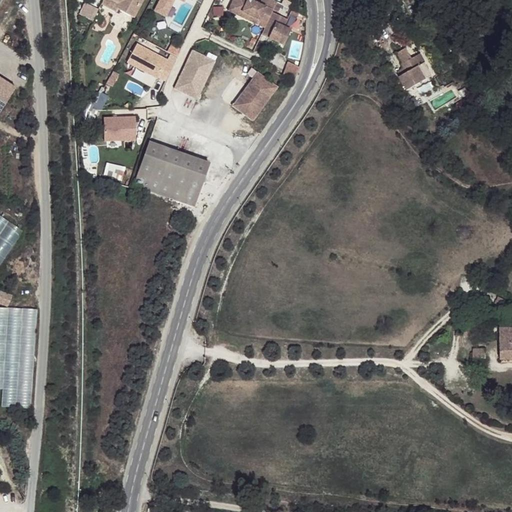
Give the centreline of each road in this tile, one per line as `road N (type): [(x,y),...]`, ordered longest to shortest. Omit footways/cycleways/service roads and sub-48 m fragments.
road 1 (unclassified): [(34,0),(50,205),(31,511)]
road 2 (tertiary): [(300,94),(206,232),(163,352),(123,511)]
road 3 (unknown): [(163,352),(387,362)]
road 4 (unknown): [(256,159),(171,112),(163,97),(208,0)]
